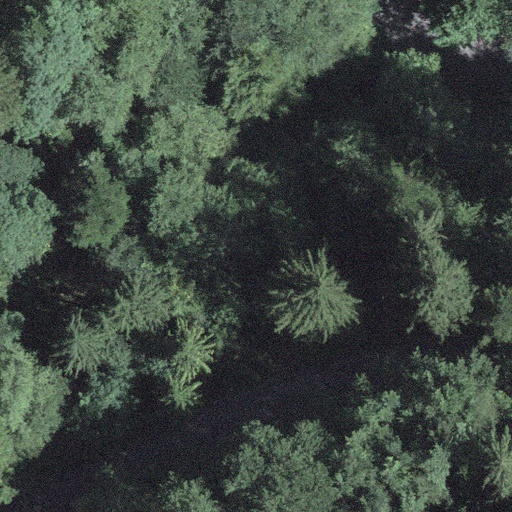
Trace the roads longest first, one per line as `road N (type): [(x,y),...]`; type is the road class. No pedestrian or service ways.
road 1 (track): [(511,348),(450,352),(288,393),(123,455),(12,511)]
road 2 (track): [(384,0),(437,43),(511,58)]
